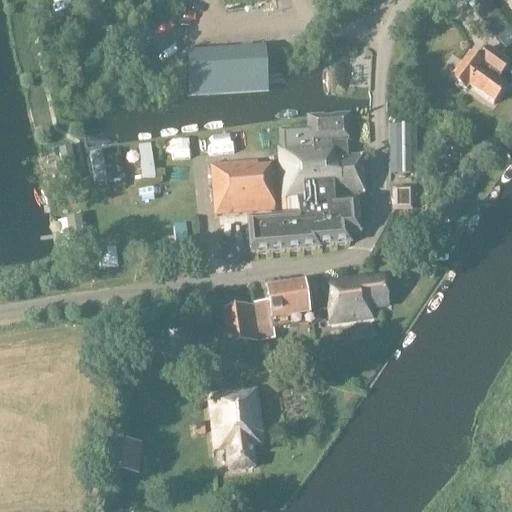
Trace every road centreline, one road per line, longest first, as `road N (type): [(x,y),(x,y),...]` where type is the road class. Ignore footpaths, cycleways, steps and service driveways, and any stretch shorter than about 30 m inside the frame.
road 1 (tertiary): [(301,265),(352,254),(371,228),(379,68),(404,0)]
road 2 (tertiary): [(301,265),(0,312)]
